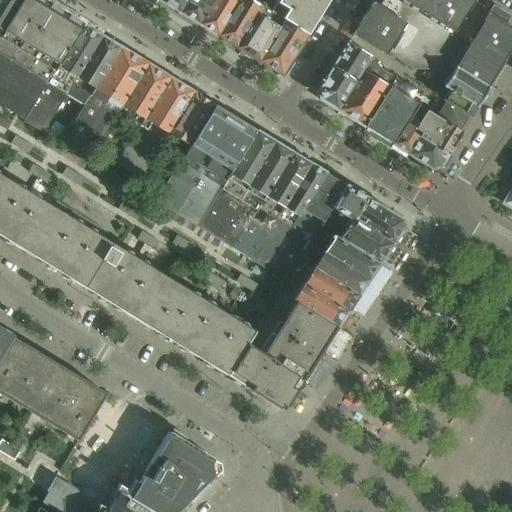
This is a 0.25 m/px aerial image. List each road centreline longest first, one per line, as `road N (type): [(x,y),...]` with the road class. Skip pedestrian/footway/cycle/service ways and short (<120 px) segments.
road 1 (residential): [(260,478),(244,439),(0,288)]
road 2 (residential): [(281,114),(95,0)]
road 3 (residential): [(451,217),(281,114)]
road 4 (residential): [(350,0),(281,114)]
road 5 (residential): [(511,109),(465,179),(451,217)]
